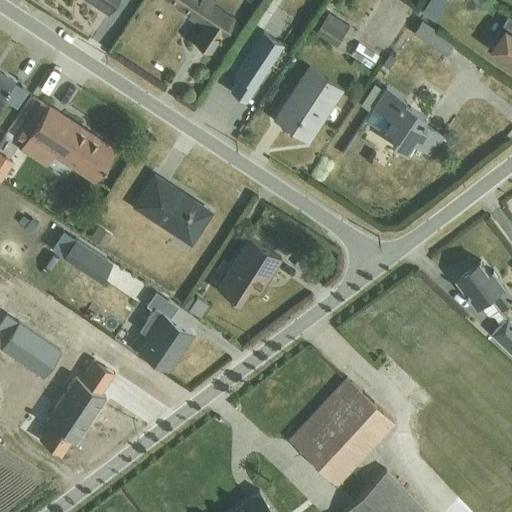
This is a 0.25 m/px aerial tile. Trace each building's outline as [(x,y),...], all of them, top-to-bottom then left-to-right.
[(115,0),(90,0),(109,12),(115,0)] [(169,0),(189,13),(188,15),(195,20),(196,18),(204,23),(193,40),(211,51),(235,15),(214,2),(215,0),(169,0)] [(428,0),(422,11),(436,20),(448,0),(428,0)] [(329,12),(316,32),(337,45),(350,25),(329,12)] [(500,36),(493,45),(511,57),(511,16),(510,15),(497,35),(500,36)] [(422,19),(413,32),(446,54),(454,41),(422,19)] [(240,76),(231,90),(246,100),(284,42),(264,30),(235,73),(240,76)] [(359,42),(351,55),(371,68),(379,55),(359,42)] [(309,65),(274,118),(308,140),(343,86),(309,65)] [(0,99),(2,97),(13,81),(0,71),(0,99)] [(13,81),(2,97),(17,106),(28,90),(13,81)] [(374,82),(360,104),(371,111),(365,119),(383,130),(385,128),(397,136),(392,143),(407,153),(414,143),(432,154),(445,134),(424,121),(427,116),(404,102),(407,99),(385,86),(384,89),(374,82)] [(24,142),(50,103),(42,99),(17,137),(24,142)] [(50,103),(24,142),(20,148),(47,166),(55,154),(94,181),(116,147),(50,103)] [(0,151),(0,179),(1,180),(14,160),(0,151)] [(155,174),(134,207),(189,243),(211,211),(155,174)] [(98,224),(91,236),(105,245),(113,233),(98,224)] [(249,235),(217,285),(239,300),(249,284),(256,288),(262,278),(266,280),(281,256),(249,235)] [(508,315),(501,322),(492,332),(511,349),(511,315),(511,316),(511,315),(511,313),(507,307),(511,302),(511,289),(506,282),(504,283),(493,269),(490,271),(482,259),(459,277),(480,305),(482,304),(493,296),(508,315)] [(155,304),(170,315),(177,305),(145,284),(136,296),(153,307),(155,304)] [(197,295),(189,308),(201,316),(209,303),(197,295)] [(493,296),(482,304),(491,314),(495,314),(501,322),(508,315),(493,296)] [(3,298),(0,302),(0,345),(40,373),(57,346),(36,332),(41,325),(3,298)] [(56,332),(66,336),(79,308),(69,303),(56,332)] [(155,304),(153,307),(139,327),(148,333),(138,347),(167,367),(192,330),(170,315),(155,304)] [(65,337),(90,352),(107,324),(83,309),(65,337)] [(81,378),(101,392),(115,372),(97,360),(95,358),(81,378)] [(511,511),(511,447),(439,371),(401,407),(422,429),(411,440),(479,511),(511,511)] [(101,392),(81,378),(77,375),(46,419),(49,421),(39,436),(62,452),(73,436),(76,439),(106,395),(101,392)] [(347,375),(289,438),(337,483),(395,420),(347,375)] [(430,511),(388,468),(343,511),(430,511)] [(277,511),(259,488),(227,511),(277,511)]
